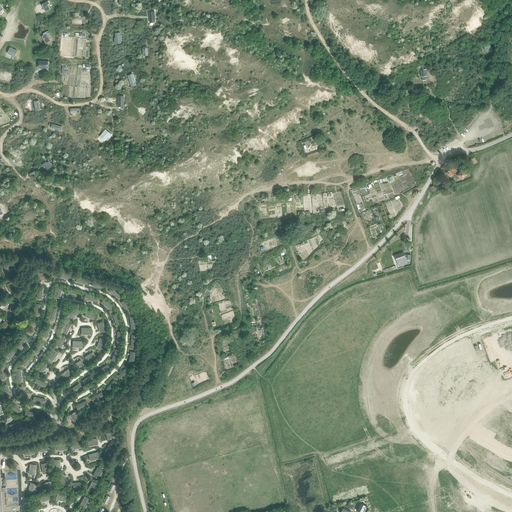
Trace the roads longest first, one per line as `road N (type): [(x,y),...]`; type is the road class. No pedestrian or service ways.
road 1 (track): [(282,462),(511,392)]
road 2 (unclassified): [(398,223),(446,155),(511,135)]
